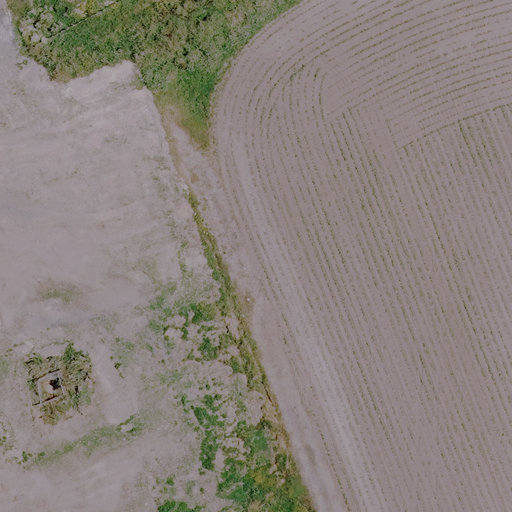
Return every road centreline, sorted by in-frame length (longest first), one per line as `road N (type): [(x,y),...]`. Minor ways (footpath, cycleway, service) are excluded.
road 1 (secondary): [(0,98),(162,511)]
road 2 (secondary): [(64,511),(0,337)]
